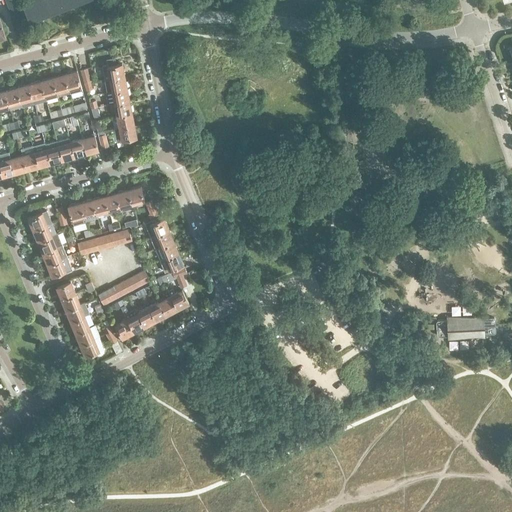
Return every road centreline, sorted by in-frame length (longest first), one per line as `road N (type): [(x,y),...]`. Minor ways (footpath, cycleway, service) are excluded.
road 1 (residential): [(144,26),(263,18),(406,44),(473,30)]
road 2 (residential): [(80,387),(229,305),(171,153)]
road 3 (residential): [(80,387),(6,200)]
road 4 (residential): [(6,200),(171,153)]
road 5 (residential): [(0,65),(144,26)]
road 6 (residential): [(171,153),(144,26)]
